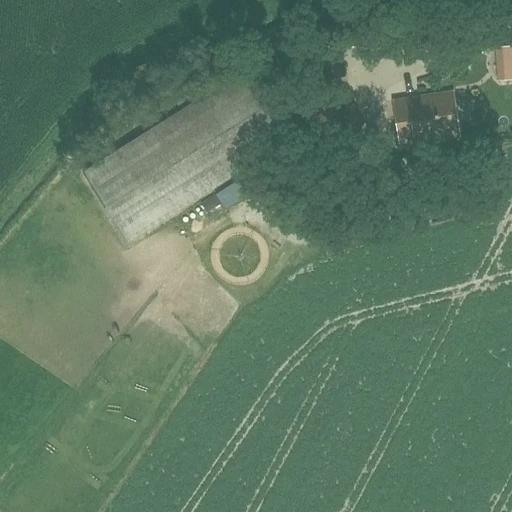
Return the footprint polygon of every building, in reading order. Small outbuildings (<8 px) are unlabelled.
[(324,81),(344,77),(337,47),(356,46),(357,56),(391,53),(389,28),(355,31),(355,32),(334,35),(314,39),(324,81)] [(511,47),(497,48),(499,81),(511,80),(511,47)] [(297,137),(253,67),(83,175),(127,245),(297,137)] [(295,111),(316,102),(310,88),(303,90),(297,77),(282,84),(295,111)] [(343,135),(363,126),(345,90),(326,99),(343,135)] [(400,147),(459,138),(452,93),(393,101),(400,147)] [(367,195),(397,182),(389,163),(359,177),(367,195)]
